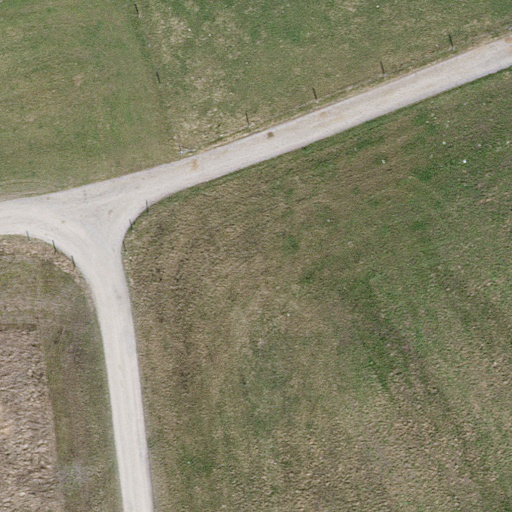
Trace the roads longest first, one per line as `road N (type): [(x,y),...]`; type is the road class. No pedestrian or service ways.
road 1 (track): [(83,198),(202,166),(511,50)]
road 2 (track): [(138,511),(117,337),(83,198)]
